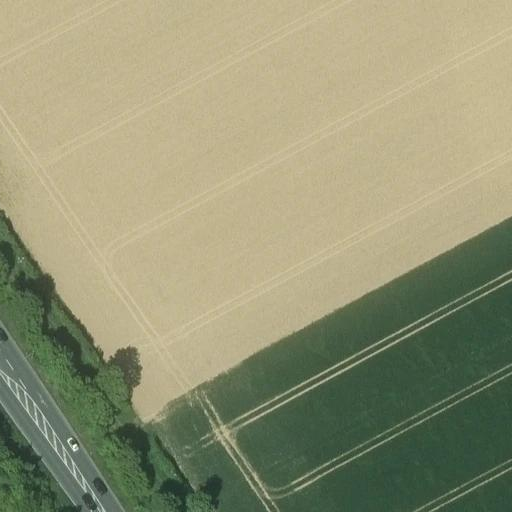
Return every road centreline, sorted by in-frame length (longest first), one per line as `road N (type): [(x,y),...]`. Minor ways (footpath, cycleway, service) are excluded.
road 1 (track): [(166,511),(0,270)]
road 2 (primary): [(96,511),(0,376)]
